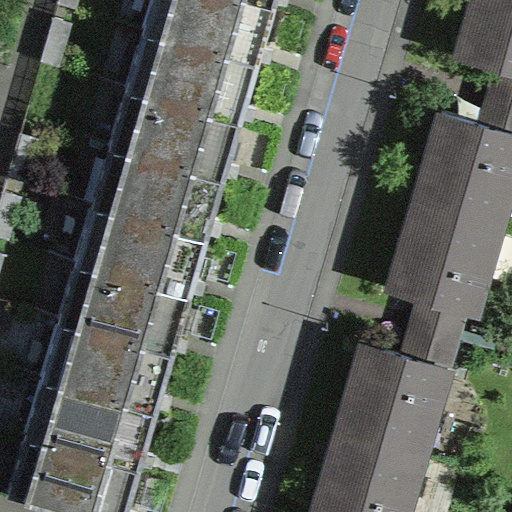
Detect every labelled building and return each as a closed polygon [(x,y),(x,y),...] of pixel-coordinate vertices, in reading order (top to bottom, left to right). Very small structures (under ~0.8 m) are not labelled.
[(259,68),(276,9),(244,0),(153,0),(143,34),(259,68)] [(244,0),(276,9),(278,0),(244,0)] [(511,0),(474,0),(461,45),(459,51),(511,66),(511,74),(506,96),(511,98),(511,0)] [(242,125),(259,68),(143,34),(127,91),(242,125)] [(225,183),(242,125),(127,91),(109,150),(225,183)] [(497,125),(443,108),(421,181),(417,196),(500,221),(511,178),(511,98),(506,96),(497,125)] [(208,240),(225,183),(109,150),(93,207),(208,240)] [(437,329),(455,335),(464,306),(474,309),(500,221),(417,196),(395,270),(391,284),(446,301),(437,329)] [(208,240),(93,207),(76,265),(191,299),(208,240)] [(59,323),(174,357),(191,299),(76,265),(59,323)] [(42,381),(157,415),(174,357),(59,323),(42,381)] [(339,427),(422,452),(455,335),(437,329),(428,327),(420,355),(365,339),(343,413),(339,427)] [(25,439),(141,472),(157,415),(42,381),(25,439)] [(404,511),(422,452),(339,427),(318,497),(314,511),(404,511)] [(8,498),(8,499),(53,511),(128,511),(141,472),(25,439),(8,498)]
